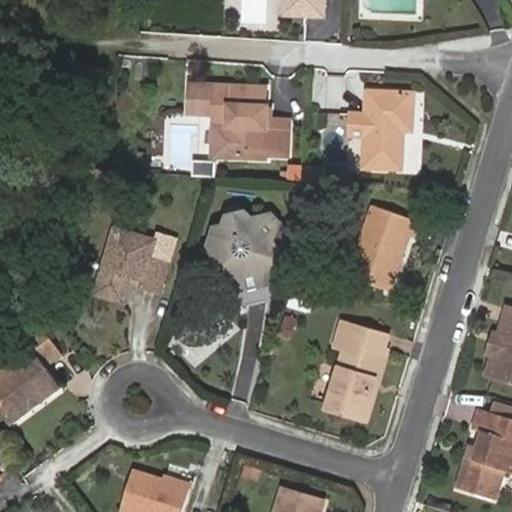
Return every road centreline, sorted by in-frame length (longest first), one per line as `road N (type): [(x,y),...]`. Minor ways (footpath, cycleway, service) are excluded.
road 1 (residential): [(511,125),(402,481)]
road 2 (residential): [(144,402),(402,481)]
